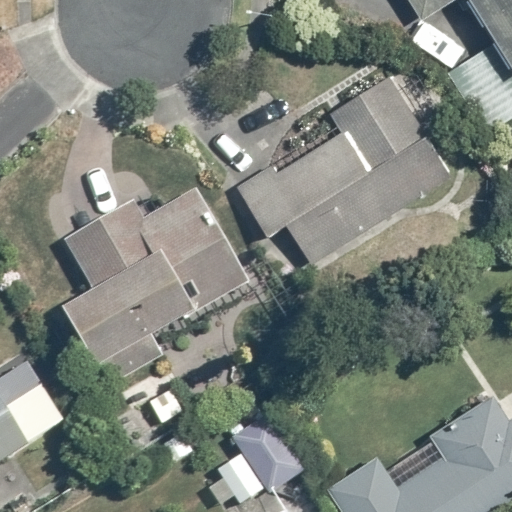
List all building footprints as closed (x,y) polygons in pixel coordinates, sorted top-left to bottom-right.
[(511,0),(408,0),(422,22),(457,0),(474,0),(511,60),(511,0)] [(451,181),(388,77),(331,112),(344,132),(242,194),(268,238),(289,226),(312,265),(451,181)] [(250,283),(197,188),(143,218),(133,200),(65,238),(95,292),(66,309),(99,367),(250,283)] [(400,234),(341,272),(363,307),(422,268),(400,234)] [(0,470),(11,463),(7,456),(35,439),(65,421),(27,359),(0,375),(0,470)] [(159,367),(132,383),(158,427),(185,411),(159,367)] [(488,511),(511,497),(511,402),(503,389),(434,434),(447,453),(398,485),(381,459),(333,490),(347,511),(488,511)] [(219,509),(233,500),(238,507),(267,489),(270,495),(306,472),(265,407),(227,430),(237,446),(210,463),(213,468),(199,477),(219,509)]
